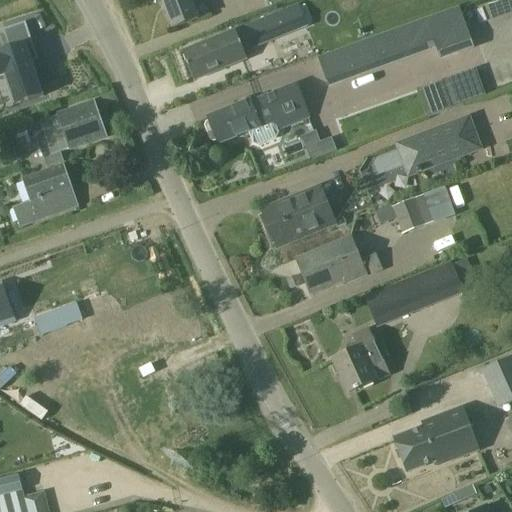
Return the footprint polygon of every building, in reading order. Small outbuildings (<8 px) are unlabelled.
[(163,0),(162,0),(174,30),(198,21),(190,0),(163,0)] [(297,6),(182,54),(194,83),(246,62),(243,54),(306,28),(297,6)] [(440,61),(473,49),(458,9),(318,59),(329,89),(437,50),(440,61)] [(4,30),(0,31),(0,81),(4,80),(13,107),(44,97),(32,63),(26,44),(11,50),(4,30)] [(486,97),(476,69),(419,90),(430,118),(486,97)] [(208,120),(210,124),(207,125),(205,128),(211,143),(214,144),(218,143),(219,146),(248,135),(252,145),(257,147),(276,140),(278,134),(278,132),(309,119),(295,87),(250,106),(249,103),(208,120)] [(48,171),(63,166),(59,154),(69,150),(70,152),(106,139),(93,103),(58,116),(40,123),(43,132),(35,134),(48,171)] [(470,115),(396,144),(409,179),(483,151),(470,115)] [(318,132),(302,135),(308,159),(337,153),(333,137),(320,140),(318,132)] [(63,166),(48,171),(22,181),(30,204),(13,210),(19,228),(78,207),(64,165),(63,166)] [(320,189),(261,213),(277,251),(336,227),(320,189)] [(392,208),(395,218),(402,236),(433,225),(423,197),(394,208),(392,208)] [(353,239),(297,262),(312,297),(345,283),(347,287),(369,278),(369,277),(383,272),(376,256),(362,262),(353,239)] [(461,296),(449,266),(363,300),(375,330),(461,296)] [(0,315),(9,312),(0,286),(0,285),(0,315)] [(361,350),(334,363),(349,395),(389,377),(369,332),(355,339),(361,350)] [(168,406),(152,362),(160,359),(150,334),(127,343),(132,358),(104,368),(112,389),(134,381),(147,414),(168,406)] [(511,404),(511,358),(482,372),(499,410),(511,404)] [(424,430),(395,441),(408,474),(436,464),(438,468),(478,453),(462,410),(422,425),(424,430)] [(48,511),(43,493),(24,498),(23,492),(0,497),(0,511),(48,511)]
